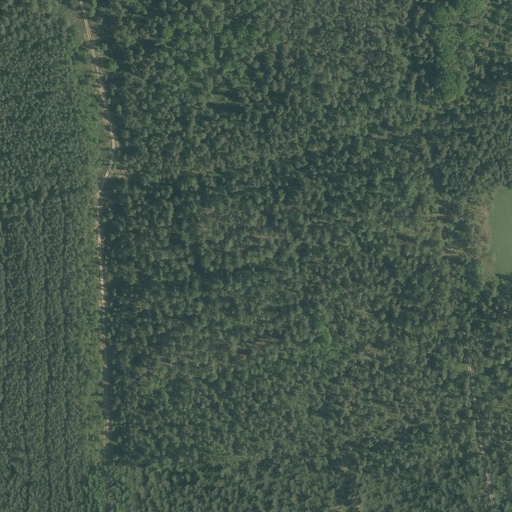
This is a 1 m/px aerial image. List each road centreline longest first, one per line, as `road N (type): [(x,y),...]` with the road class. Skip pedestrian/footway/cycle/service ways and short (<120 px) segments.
road 1 (track): [(80,0),(114,140),(98,207),(111,511)]
road 2 (track): [(493,511),(430,131),(511,115)]
